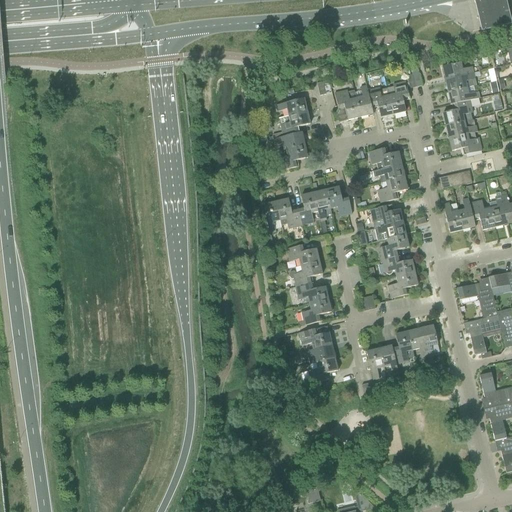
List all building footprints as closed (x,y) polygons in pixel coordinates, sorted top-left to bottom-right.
[(511,20),(507,0),(482,0),(475,2),(483,34),(511,27),(511,20)] [(441,68),(444,81),(473,74),(471,68),(462,70),(460,64),(441,68)] [(415,88),(421,87),(418,74),(413,76),(415,88)] [(444,81),(447,94),(466,89),(464,82),(474,80),(473,74),(444,81)] [(410,90),(410,89),(415,88),(413,76),(407,77),(410,90)] [(328,81),(322,83),(325,95),(331,94),(328,81)] [(496,82),(489,84),(492,94),(498,93),(496,82)] [(325,95),(322,83),(316,84),(319,96),(325,95)] [(393,88),(386,90),(393,115),(405,112),(402,99),(402,98),(408,97),(408,98),(409,100),(405,83),(392,86),(393,88)] [(362,98),(356,100),(360,118),(373,115),(371,106),(367,92),(366,87),(360,88),(362,98)] [(379,89),(367,92),(371,106),(376,104),(376,105),(380,119),(393,115),(386,90),(380,91),(379,89)] [(455,105),(469,102),(479,99),(477,93),(468,95),(466,89),(447,94),(450,106),(455,105)] [(360,118),(356,100),(349,101),(347,92),(334,95),(338,112),(339,112),(338,109),(344,107),(347,121),(360,118)] [(287,110),(288,117),(307,112),(304,100),(275,106),(277,113),(287,110)] [(442,114),(445,127),(464,122),(472,120),(470,114),(472,114),(469,102),(455,105),(456,111),(442,114)] [(282,133),(272,136),(273,140),(283,138),(297,134),(296,128),(297,128),(310,125),(307,112),(288,117),(280,119),(281,125),(280,126),(282,133)] [(464,122),(445,127),(448,140),(476,133),(475,127),(474,127),(475,126),(474,121),(472,120),(464,122)] [(284,144),(286,150),(305,146),(301,133),(297,134),(283,138),(273,140),(275,146),(284,144)] [(476,133),(448,140),(451,152),(464,149),(465,149),(467,155),(466,155),(463,155),(463,156),(481,152),(479,142),(478,139),(476,140),(474,134),(477,133),(476,133)] [(305,146),(286,150),(287,157),(278,159),(281,172),(299,168),(299,167),(295,168),(293,162),(307,159),(305,146)] [(381,164),(382,170),(401,166),(398,153),(384,156),(382,150),(386,150),(386,149),(368,153),(371,166),(381,164)] [(380,184),(386,183),(404,178),(401,166),(382,170),(373,172),(374,179),(379,178),(380,184)] [(472,184),(469,172),(463,173),(466,185),(472,184)] [(460,187),(466,185),(463,173),(457,175),(460,187)] [(454,188),(460,187),(457,175),(451,176),(454,188)] [(454,188),(451,176),(445,177),(448,190),(454,188)] [(442,191),(448,190),(445,177),(439,179),(442,191)] [(382,190),(377,191),(380,204),(398,200),(395,200),(394,201),(393,195),(394,194),(407,191),(404,178),(386,183),(380,184),(382,190)] [(433,180),(436,192),(442,191),(439,179),(433,180)] [(330,210),(337,208),(339,218),(352,215),(347,197),(348,201),(342,202),(339,188),(326,191),(330,210)] [(326,191),(313,194),(317,213),(320,223),(320,222),(324,222),(326,221),(324,211),(330,210),(326,191)] [(296,209),(297,213),(301,227),(313,224),(311,214),(317,213),(313,194),(300,197),(304,211),(298,213),(297,209),(296,209)] [(506,196),(500,197),(507,226),(511,224),(511,204),(508,206),(506,196)] [(495,203),(488,204),(489,207),(490,210),(494,229),(507,226),(500,197),(494,199),(495,203)] [(288,200),(275,203),(279,222),(281,226),(287,225),(288,230),(301,227),(297,213),(291,214),(291,213),(288,200)] [(464,211),(458,213),(462,231),(475,228),(472,219),(469,205),(468,200),(462,201),(464,211)] [(481,202),(469,205),(472,219),(478,218),(479,219),(482,232),(494,229),(490,210),(489,207),(483,209),(481,202)] [(279,222),(275,203),(262,206),(269,235),(275,233),(273,223),(279,222)] [(462,231),(458,213),(451,214),(449,204),(442,206),(449,234),(462,231)] [(387,207),(369,211),(372,223),(376,223),(377,229),(384,227),(402,223),(399,211),(386,214),(385,214),(384,208),(385,208),(387,207)] [(377,242),(387,240),(405,236),(402,223),(384,227),(377,229),(374,230),(377,242)] [(378,249),(381,261),(396,258),(394,252),(408,248),(405,236),(387,240),(388,246),(378,249)] [(299,260),(300,267),(319,262),(316,250),(302,253),(300,247),(303,246),(286,250),(289,263),(299,260)] [(394,271),(396,278),(414,274),(411,261),(397,264),(396,258),(399,258),(399,257),(396,258),(381,261),(384,274),(386,273),(386,274),(388,275),(391,275),(392,273),(392,272),(394,271)] [(293,279),(295,288),(313,284),(309,284),(308,279),(322,275),(319,262),(300,267),(302,273),(296,275),(296,273),(294,272),(289,273),(288,277),(291,280),(293,279)] [(511,272),(488,279),(491,290),(510,286),(511,295),(511,272)] [(414,274),(396,278),(397,284),(387,287),(389,292),(391,300),(409,295),(407,289),(417,286),(414,274)] [(482,320),(497,317),(496,312),(496,313),(490,290),(491,290),(488,279),(481,280),(481,284),(456,290),(459,301),(479,297),(484,319),(482,320)] [(308,298),(309,305),(328,300),(325,287),(311,291),(309,285),(313,284),(295,288),(298,301),(308,298)] [(369,311),(375,310),(372,297),(366,298),(369,311)] [(363,312),(369,311),(366,298),(360,300),(363,312)] [(309,305),(311,311),(301,313),(304,326),(322,322),(321,321),(318,322),(317,317),(331,313),(328,300),(309,305)] [(500,331),(505,349),(511,347),(511,346),(511,344),(511,343),(511,320),(509,309),(496,312),(497,317),(500,331)] [(468,331),(474,357),(481,355),(482,360),(491,358),(490,353),(486,354),(481,334),(500,330),(500,331),(497,317),(482,320),(462,325),(464,332),(468,331)] [(331,346),(328,334),(327,328),(327,327),(299,334),(302,347),(311,344),(312,351),(331,346)] [(433,327),(420,330),(427,358),(432,357),(433,357),(430,347),(437,345),(433,327)] [(420,330),(408,333),(412,351),(418,350),(421,359),(427,358),(420,330)] [(398,350),(392,351),(395,366),(396,365),(408,363),(405,353),(412,351),(408,333),(395,336),(398,350)] [(309,365),(316,363),(334,359),(331,346),(312,351),(303,353),(304,359),(308,358),(309,365)] [(391,347),(379,350),(383,368),(389,367),(392,377),(398,375),(396,365),(395,366),(392,351),(391,347)] [(383,368),(379,350),(366,353),(373,381),(379,380),(377,370),(383,368)] [(334,359),(316,363),(317,370),(307,372),(311,385),(328,381),(328,380),(325,381),(323,375),(337,372),(334,359)] [(430,373),(432,379),(444,376),(443,370),(430,373)] [(481,403),(483,410),(511,403),(511,389),(495,394),(490,374),(478,377),(484,402),(481,403)] [(370,397),(377,395),(374,383),(368,384),(370,397)] [(370,397),(368,384),(361,386),(364,398),(370,397)] [(488,417),(494,442),(506,439),(501,420),(511,417),(511,403),(483,410),(485,417),(488,417)] [(511,437),(506,439),(494,442),(496,449),(499,449),(505,474),(511,472),(511,437)] [(349,483),(358,494),(354,495),(357,507),(354,508),(354,511),(363,511),(373,510),(374,510),(349,483)] [(308,490),(308,504),(320,502),(317,488),(308,490)]
